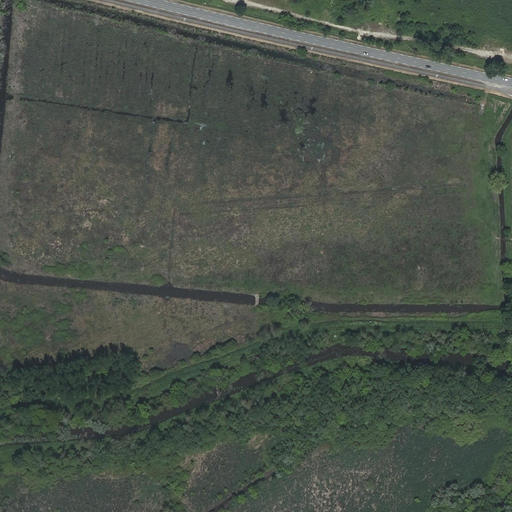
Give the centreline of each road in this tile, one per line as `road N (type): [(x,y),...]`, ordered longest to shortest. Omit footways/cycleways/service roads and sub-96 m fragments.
road 1 (secondary): [(511,83),(143,0)]
road 2 (track): [(511,63),(236,0)]
